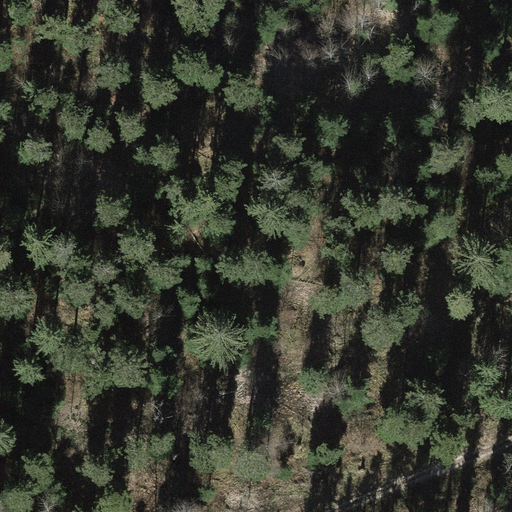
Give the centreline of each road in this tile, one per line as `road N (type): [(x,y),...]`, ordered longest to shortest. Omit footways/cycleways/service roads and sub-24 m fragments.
road 1 (track): [(0,465),(200,386),(409,341),(511,302)]
road 2 (track): [(327,511),(511,439)]
